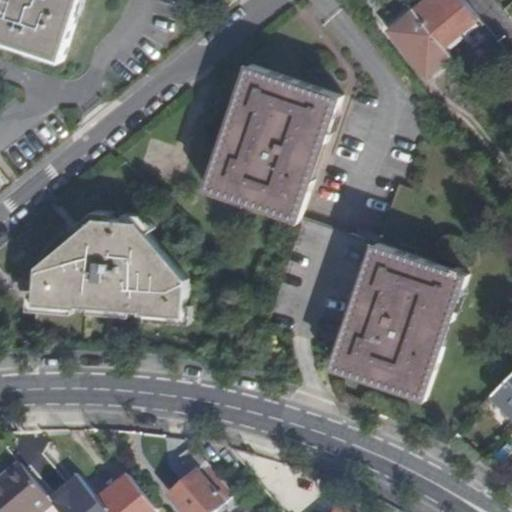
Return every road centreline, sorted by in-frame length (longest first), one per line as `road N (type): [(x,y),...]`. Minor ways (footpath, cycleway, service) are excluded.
road 1 (secondary): [(0,393),(140,391),(219,404),(360,447),(481,511)]
road 2 (residential): [(0,220),(277,0)]
